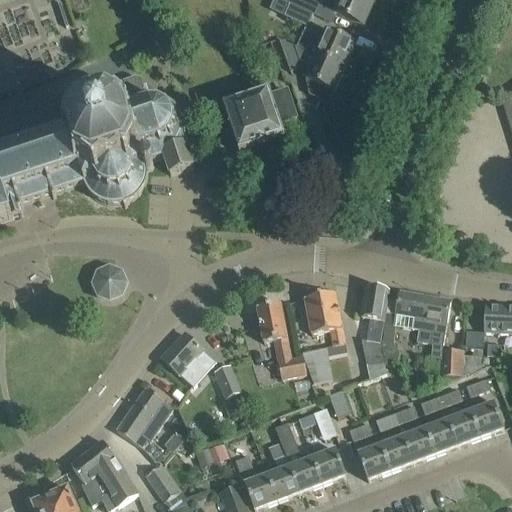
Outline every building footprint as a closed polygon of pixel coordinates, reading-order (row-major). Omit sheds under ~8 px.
[(276,0),(292,7),(315,18),(321,7),(306,0),(276,0)] [(374,6),(361,0),(330,0),(342,5),(337,16),(364,28),(374,6)] [(292,7),(292,8),(287,19),(310,30),(315,18),(292,7)] [(328,35),(318,58),(345,70),(355,47),(328,35)] [(318,58),(282,42),(292,75),(304,71),(302,64),(313,69),(307,81),(335,94),(345,70),(318,58)] [(0,225),(24,218),(23,211),(24,211),(23,207),(86,186),(86,188),(88,193),(89,194),(91,196),(95,201),(101,204),(108,207),(114,208),(118,208),(123,207),(125,211),(129,209),(128,206),(133,204),(135,203),(139,199),(143,193),(147,184),(148,177),(148,173),(152,173),(155,168),(153,164),(165,160),(171,178),(195,170),(188,148),(192,146),(190,139),(189,138),(187,133),(183,134),(184,131),(184,128),(183,122),(181,118),(179,113),(176,109),(173,107),(165,102),(161,101),(155,102),(149,102),(143,81),(137,79),(128,82),(120,85),(116,92),(114,91),(113,89),(109,87),(102,85),(100,84),(94,83),(91,83),(87,85),(86,81),(82,82),(84,86),(77,89),(75,90),(74,91),(73,92),(72,94),(71,95),(70,96),(68,100),(66,103),(66,104),(65,108),(64,110),(63,115),(63,119),(63,120),(63,121),(65,126),(3,147),(2,144),(0,144),(0,225)] [(225,109),(234,136),(240,155),(286,140),(281,126),(297,120),(288,93),(272,98),(270,94),(226,109),(225,109)] [(511,95),(502,99),(511,130),(511,95)] [(94,292),(98,300),(105,305),(114,306),(123,303),(129,296),(130,287),(129,280),(125,274),(118,270),(111,269),(103,271),(97,277),(94,284),(94,292)] [(390,294),(368,290),(363,322),(370,323),(367,345),(380,347),(384,327),(386,317),(390,294)] [(302,357),(304,361),(313,387),(318,386),(319,395),(335,392),(329,360),(348,357),(336,296),(306,302),(312,338),(331,335),(334,351),(302,357)] [(397,318),(386,317),(384,327),(420,333),(418,345),(444,349),(448,324),(452,304),(401,296),(397,318)] [(308,378),(304,361),(294,363),(285,326),(282,307),(258,311),(262,331),(265,345),(276,343),(285,383),(308,378)] [(511,337),(511,310),(486,309),(486,337),(511,337)] [(178,376),(194,390),(216,365),(201,351),(186,337),(163,362),(164,362),(163,363),(178,376)] [(488,360),(504,361),(505,341),(489,340),(488,360)] [(367,345),(363,344),(368,368),(385,366),(380,347),(367,345)] [(483,358),(464,357),(464,355),(442,355),(441,389),(460,382),(460,381),(482,372),(483,358)] [(243,393),(231,368),(216,375),(228,400),(243,393)] [(486,383),(468,390),(472,401),(490,394),(489,392),(500,388),(492,370),(482,374),(486,383)] [(387,371),(371,371),(375,388),(389,382),(387,371)] [(134,446),(146,453),(173,410),(163,404),(147,393),(118,435),(134,446)] [(460,393),(441,400),(445,411),(464,404),(460,393)] [(330,399),(338,422),(352,417),(343,394),(330,399)] [(445,411),(441,400),(422,407),(427,418),(445,411)] [(495,407),(473,416),(482,441),(505,433),(495,407)] [(416,410),(396,417),(400,428),(420,420),(416,410)] [(319,427),(325,443),(337,439),(327,413),(301,422),(305,432),(319,427)] [(473,416),(450,424),(460,450),(482,441),(473,416)] [(400,428),(396,417),(378,424),(382,435),(400,428)] [(450,424),(427,433),(437,458),(460,450),(450,424)] [(276,432),(281,445),(282,445),(301,497),(324,488),(314,462),(304,466),(290,427),(276,432)] [(374,438),(370,427),(350,434),(354,445),(374,438)] [(427,433),(405,441),(414,467),(437,458),(427,433)] [(176,435),(164,448),(173,455),(184,442),(176,435)] [(405,441),(382,450),(392,476),(414,467),(405,441)] [(83,489),(93,510),(103,502),(108,511),(115,511),(138,498),(118,464),(104,445),(73,469),(86,487),(83,489)] [(278,476),(269,479),(278,505),(301,497),(282,445),(281,445),(268,450),(278,476)] [(392,476),(382,450),(359,459),(369,484),(392,476)] [(337,453),(314,462),(324,488),(347,479),(337,453)] [(237,464),(241,476),(253,471),(249,459),(237,464)] [(166,506),(171,502),(177,510),(185,505),(161,470),(147,480),(166,506)] [(260,511),(278,505),(269,479),(246,488),(255,511),(260,511)] [(219,496),(225,511),(249,511),(240,489),(219,496)] [(34,507),(36,511),(77,511),(77,510),(69,491),(34,507)]
